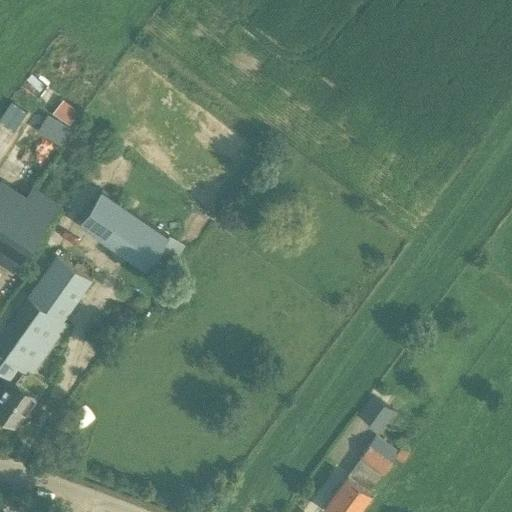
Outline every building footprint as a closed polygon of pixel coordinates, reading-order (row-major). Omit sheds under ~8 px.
[(60,96),(49,110),(66,123),(77,109),(60,96)] [(0,115),(0,118),(16,129),(29,109),(12,98),(0,115)] [(48,114),(37,131),(61,145),(71,128),(48,114)] [(0,261),(13,270),(56,203),(32,187),(26,195),(1,179),(0,180),(0,261)] [(78,223),(145,269),(149,263),(165,273),(184,244),(101,188),(78,223)] [(46,382),(32,373),(67,324),(62,320),(91,280),(57,255),(0,335),(0,369),(8,375),(0,387),(0,389),(3,391),(0,395),(0,413),(15,424),(36,395),(36,396),(46,382)] [(379,431),(394,409),(370,392),(355,414),(379,431)] [(403,460),(408,452),(401,447),(399,451),(376,434),(325,506),(333,511),(356,511),(396,456),(403,460)]
